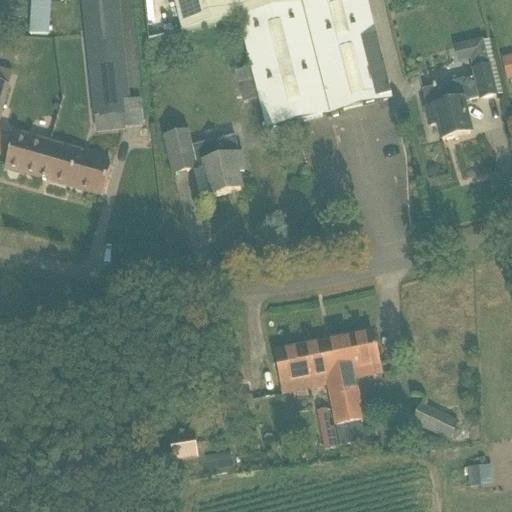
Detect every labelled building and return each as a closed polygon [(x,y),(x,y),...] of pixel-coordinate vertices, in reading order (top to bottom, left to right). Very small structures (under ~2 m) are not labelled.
[(123,116),(124,131),(143,129),(141,101),(128,103),(117,0),(81,0),(94,119),(123,116)] [(366,0),(171,0),(180,35),(240,21),(252,71),(235,75),(242,105),(259,101),(266,131),(391,101),(376,39),(366,0)] [(25,36),(43,39),(49,4),(30,2),(25,36)] [(453,50),(457,65),(487,57),(483,42),(453,50)] [(475,79),(422,92),(431,129),(438,127),(442,143),(470,136),(462,104),(480,100),(480,102),(496,98),(491,79),(489,69),(487,57),(471,61),(473,73),(475,79)] [(511,57),(502,60),(502,61),(507,79),(507,81),(507,82),(511,80),(511,57)] [(0,118),(9,89),(0,86),(0,118)] [(205,167),(213,199),(240,192),(236,176),(244,174),(235,138),(192,148),(188,133),(165,139),(174,178),(196,172),(195,169),(205,167)] [(5,171),(102,199),(111,168),(81,159),(82,154),(15,135),(5,171)] [(372,335),(275,354),(279,374),(282,388),(327,379),(329,389),(337,428),(341,448),(365,444),(361,424),(362,423),(354,384),(352,374),(379,368),(376,355),(372,335)] [(250,399),(215,405),(218,417),(252,411),(254,411),(252,398),(250,399)] [(412,426),(449,443),(457,425),(421,408),(412,426)] [(169,440),(173,464),(197,459),(193,435),(169,440)] [(479,469),(467,470),(469,489),(480,488),(479,469)]
